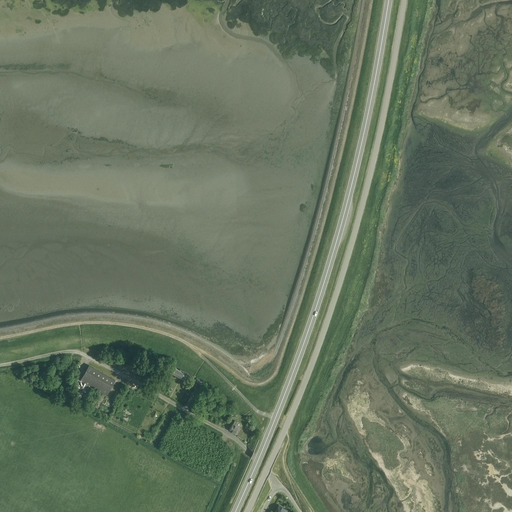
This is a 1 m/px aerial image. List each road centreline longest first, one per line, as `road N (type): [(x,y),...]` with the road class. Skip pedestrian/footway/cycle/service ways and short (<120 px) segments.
road 1 (unclassified): [(247,511),(302,391),(351,247),(404,0)]
road 2 (trunk): [(235,511),(338,235),(388,0)]
road 3 (track): [(0,366),(80,353),(159,396)]
road 4 (residential): [(279,484),(235,438),(159,396)]
